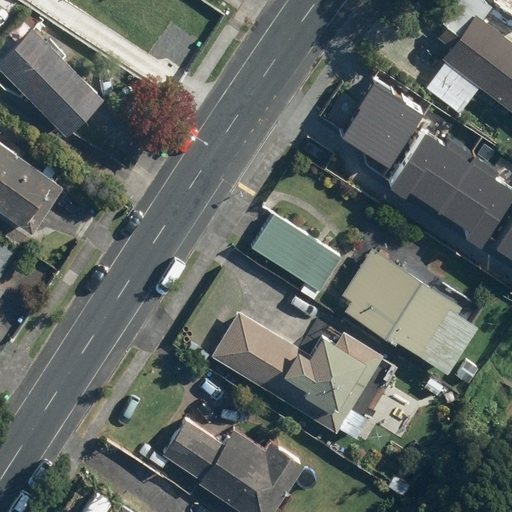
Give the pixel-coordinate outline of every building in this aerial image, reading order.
[(78,0),(143,49),(179,0),(37,0),(62,18),(76,0),(78,0)] [(478,84),(511,110),(511,40),(481,17),(491,4),(485,0),(456,0),(441,21),(444,23),(436,35),(449,45),(441,55),(444,58),(424,84),(458,110),(478,84)] [(511,0),(493,0),(511,14),(511,0)] [(61,56),(66,52),(53,38),(49,42),(25,16),(0,38),(0,65),(61,133),(99,98),(61,56)] [(377,162),(363,183),(405,212),(417,194),(498,251),(511,230),(511,179),(503,173),(506,170),(442,125),(433,137),(413,123),(383,166),(377,162)] [(328,161),(353,178),(375,145),(349,128),(328,161)] [(0,211),(26,229),(59,181),(0,140),(0,211)] [(272,209),(250,243),(303,277),(298,285),(313,294),(340,252),(272,209)] [(445,370),(476,322),(454,308),(460,300),(372,243),(332,304),(384,338),(387,333),(445,370)] [(399,364),(382,353),(321,315),(302,345),(240,306),(212,350),(336,427),(353,438),(367,415),(351,404),(368,376),(385,387),(399,364)] [(263,447),(192,400),(160,449),(253,511),(266,511),(300,461),(268,439),(263,447)] [(137,511),(118,499),(109,511),(137,511)]
